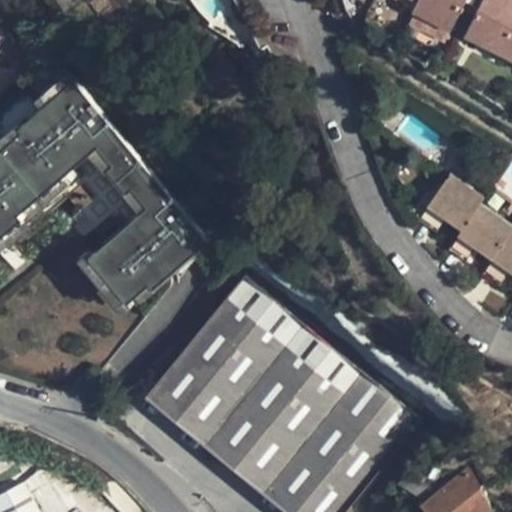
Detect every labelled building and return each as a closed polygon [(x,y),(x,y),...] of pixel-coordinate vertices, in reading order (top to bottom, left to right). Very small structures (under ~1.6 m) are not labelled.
[(393,0),(417,12),(422,4),(413,0),(393,0)] [(473,0),(423,0),(422,4),(417,12),(455,33),(473,0)] [(511,7),(504,3),(497,0),(491,0),(471,39),(506,57),(511,44),(511,7)] [(417,12),(411,25),(449,44),(455,33),(417,12)] [(0,49),(12,39),(3,23),(0,19),(0,49)] [(208,240),(72,80),(18,125),(23,131),(0,149),(0,237),(26,216),(22,211),(98,147),(113,164),(108,169),(127,192),(133,188),(148,206),(91,254),(130,300),(151,281),(154,285),(208,240)] [(475,149),(461,139),(452,154),(454,161),(463,167),(475,149)] [(434,230),(444,216),(448,209),(466,222),(483,197),(448,173),(417,218),(434,230)] [(511,226),(481,204),(449,250),(463,260),(474,245),(479,239),(496,251),(511,228),(511,226)] [(462,229),(466,222),(448,209),(444,216),(462,229)] [(511,263),(511,232),(483,274),(497,284),(508,269),(511,263)] [(492,257),(496,251),(479,239),(474,245),(492,257)] [(149,395),(264,491),(322,422),(361,374),(244,278),(149,395)] [(418,421),(361,374),(322,422),(375,476),(376,475),(418,421)] [(345,511),(375,476),(322,422),(264,491),(290,511),(345,511)] [(0,492),(12,485),(0,462),(0,492)] [(495,511),(469,467),(424,503),(432,511),(495,511)] [(41,511),(24,479),(12,485),(0,492),(0,509),(1,511),(41,511)]
